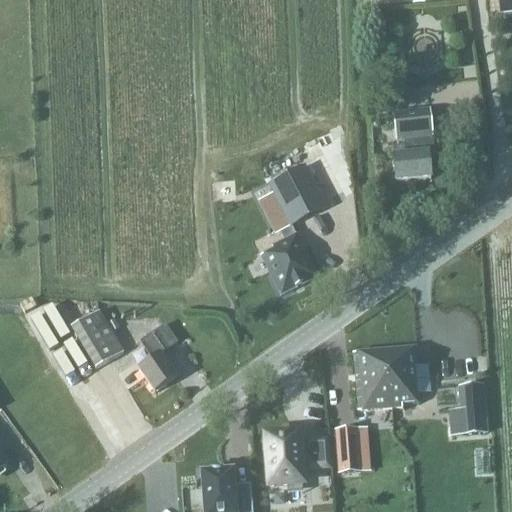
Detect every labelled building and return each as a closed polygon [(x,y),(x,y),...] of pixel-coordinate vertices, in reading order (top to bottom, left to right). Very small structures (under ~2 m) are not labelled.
[(511,0),(500,0),(502,16),(511,14),(511,0)] [(435,155),(430,111),(395,114),(397,143),(405,142),(407,157),(393,158),(396,185),(432,181),(430,155),(435,155)] [(305,168),(269,186),(274,196),(291,229),(327,211),(305,168)] [(274,249),(260,256),(282,298),(318,279),(296,237),(274,249)] [(71,330),(97,372),(125,356),(100,313),(71,330)] [(178,344),(165,327),(140,344),(152,361),(139,371),(156,395),(178,380),(161,356),(178,344)] [(387,352),(354,355),(354,356),(359,413),(392,411),(403,410),(403,406),(420,405),(419,392),(431,391),(429,371),(417,372),(415,351),(416,351),(416,350),(387,352)] [(484,388),(460,389),(462,413),(463,437),(487,436),(484,388)] [(358,432),(336,434),(340,475),(361,474),(358,432)] [(11,450),(0,434),(0,473),(8,467),(1,457),(11,450)] [(299,438),(268,440),(271,488),(303,486),(301,465),(309,464),(310,470),(328,468),(326,444),(308,446),(308,451),(300,451),(299,438)] [(204,476),(202,476),(202,478),(204,511),(252,511),(252,498),(236,499),(234,475),(234,473),(232,473),(232,474),(223,474),(223,473),(221,473),(221,474),(214,475),(214,474),(213,474),(213,475),(204,476)]
